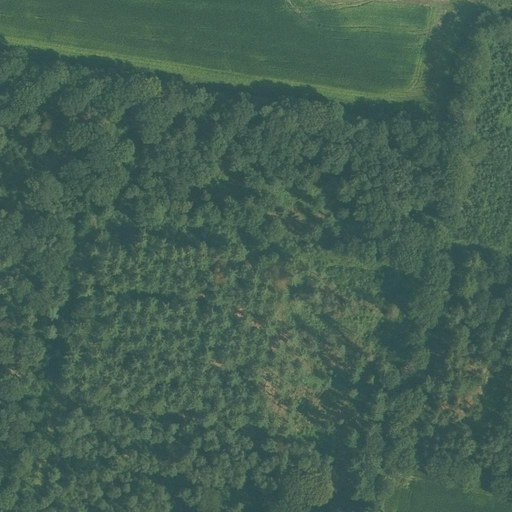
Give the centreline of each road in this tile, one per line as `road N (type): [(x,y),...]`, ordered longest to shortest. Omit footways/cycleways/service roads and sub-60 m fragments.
road 1 (track): [(0,84),(441,149),(427,241),(511,258)]
road 2 (track): [(32,511),(119,103)]
